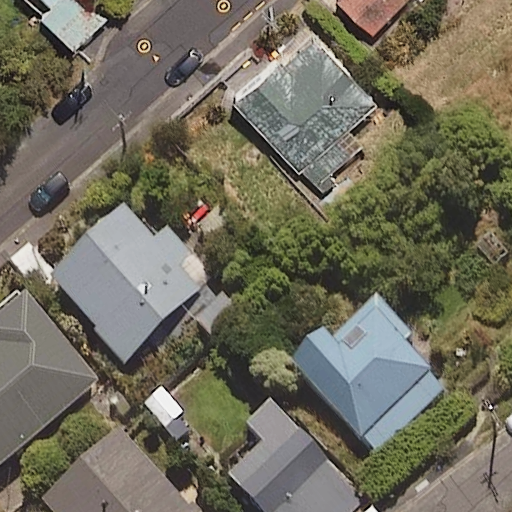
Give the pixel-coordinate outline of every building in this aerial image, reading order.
[(71,0),(49,21),(78,52),(104,27),(79,0),(71,0)] [(340,0),(371,30),(399,0),(340,0)] [(313,29),(235,97),(302,174),(380,106),(313,29)] [(130,204),(51,274),(127,360),(206,290),(130,204)] [(0,462),(101,382),(24,288),(0,307),(0,462)] [(238,307),(215,288),(192,316),(215,334),(238,307)] [(372,291),(297,356),(378,450),(453,385),(372,291)] [(289,418),(229,473),(265,511),(350,511),(364,499),(289,418)] [(199,511),(122,426),(39,500),(50,511),(199,511)]
